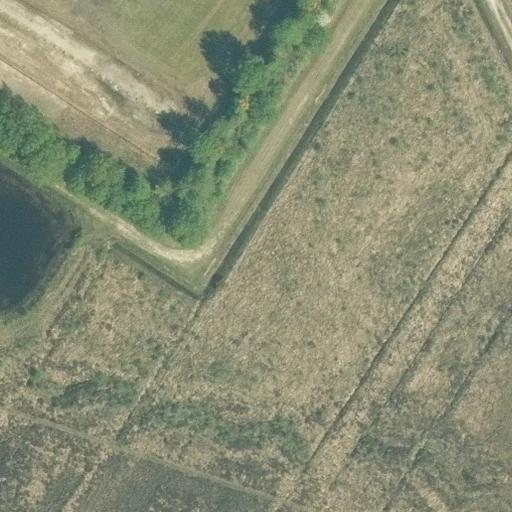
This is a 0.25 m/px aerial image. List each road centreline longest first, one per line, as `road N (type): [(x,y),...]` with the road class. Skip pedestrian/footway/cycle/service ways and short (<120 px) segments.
road 1 (track): [(0,146),(152,246),(182,255),(204,247),(365,0)]
road 2 (track): [(201,97),(58,0)]
